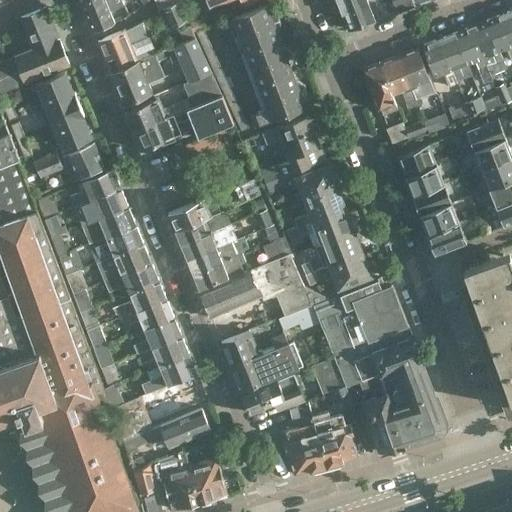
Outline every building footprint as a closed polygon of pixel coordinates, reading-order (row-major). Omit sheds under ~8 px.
[(87,0),(82,3),(93,30),(129,15),(121,0),(87,0)] [(179,0),(155,0),(159,8),(159,9),(171,4),(179,1),(179,0)] [(338,0),(343,13),(376,0),(338,0)] [(395,0),(376,0),(343,13),(349,28),(376,18),(399,9),(395,0)] [(395,0),(399,9),(414,3),(413,0),(395,0)] [(255,126),(260,124),(306,106),(267,2),(232,15),(268,109),(251,116),(255,126)] [(179,23),(171,4),(159,9),(159,8),(158,17),(166,16),(170,26),(179,23)] [(511,8),(503,12),(511,35),(511,8)] [(22,21),(35,53),(0,67),(0,91),(69,64),(48,11),(22,21)] [(511,56),(511,35),(503,12),(488,19),(500,49),(508,46),(511,56)] [(196,32),(204,29),(205,28),(201,17),(189,22),(190,25),(194,33),(196,32)] [(472,25),(491,73),(507,67),(501,53),(500,49),(488,19),(472,25)] [(145,31),(142,22),(126,29),(98,41),(110,71),(153,53),(151,48),(154,47),(149,35),(148,36),(146,30),(145,31)] [(194,33),(190,25),(179,29),(184,40),(195,35),(194,33)] [(476,59),(485,82),(493,79),(491,73),(472,25),(456,31),(469,62),(476,59)] [(201,43),(209,39),(204,29),(196,32),(201,43)] [(440,37),(457,80),(473,73),(469,62),(456,31),(440,37)] [(195,35),(184,40),(173,45),(153,53),(110,71),(123,101),(150,90),(147,82),(164,75),(157,59),(175,51),(185,71),(184,71),(188,80),(189,80),(212,70),(196,35),(195,35)] [(457,81),(457,80),(440,37),(425,43),(437,75),(443,72),(445,76),(448,85),(457,81)] [(206,54),(214,50),(209,39),(201,43),(206,54)] [(413,86),(420,102),(424,101),(422,96),(426,94),(421,82),(430,79),(417,47),(400,53),(405,66),(407,65),(411,75),(407,77),(410,87),(413,86)] [(211,65),(219,61),(214,50),(206,54),(211,65)] [(409,107),(420,102),(413,86),(410,87),(407,77),(411,75),(407,65),(405,66),(400,53),(381,61),(394,93),(402,90),(409,107)] [(216,76),(224,72),(219,61),(211,65),(216,76)] [(394,93),(381,61),(363,68),(379,109),(381,108),(384,115),(399,109),(393,94),(394,93)] [(222,93),(212,70),(189,80),(188,80),(181,83),(187,98),(163,108),(158,97),(127,110),(135,130),(188,108),(192,106),(222,93)] [(41,106),(75,92),(75,91),(74,92),(65,71),(32,84),(41,106)] [(221,86),(229,83),(224,72),(216,76),(221,86)] [(502,102),(511,98),(511,83),(507,86),(506,82),(496,86),(502,102)] [(226,97),(234,94),(229,83),(221,86),(226,97)] [(483,99),(487,108),(502,102),(496,86),(495,86),(498,94),(483,99)] [(84,114),(75,92),(41,106),(50,128),(84,114)] [(222,93),(192,106),(188,108),(192,117),(191,118),(198,137),(234,122),(222,93)] [(231,108),(239,105),(234,94),(226,97),(231,108)] [(466,102),(470,112),(484,106),(485,109),(487,108),(483,99),(482,100),(481,96),(466,102)] [(10,100),(3,103),(10,120),(17,116),(10,100)] [(453,118),(470,112),(466,102),(464,103),(465,105),(455,109),(454,105),(448,107),(453,118)] [(236,119),(244,116),(239,105),(231,108),(236,119)] [(143,150),(174,137),(173,134),(180,131),(177,123),(191,118),(192,117),(188,108),(135,130),(143,150)] [(426,118),(431,130),(449,123),(448,119),(449,119),(446,112),(436,116),(435,114),(426,118)] [(85,114),(84,114),(50,128),(59,150),(92,136),(83,115),(85,114)] [(270,130),(255,136),(257,141),(265,139),(266,144),(281,138),(288,156),(320,144),(309,114),(270,129),(270,130)] [(244,116),(236,119),(241,130),(249,127),(244,116)] [(499,117),(467,129),(475,150),(507,138),(499,117)] [(411,138),(431,130),(426,118),(406,125),(411,138)] [(19,141),(26,137),(19,121),(12,124),(19,141)] [(392,143),(408,136),(403,121),(386,127),(392,143)] [(33,154),(26,137),(19,141),(25,157),(33,154)] [(0,171),(19,164),(10,138),(0,141),(0,171)] [(511,151),(507,138),(475,150),(483,169),(511,157),(511,151)] [(77,175),(103,165),(94,142),(68,152),(77,175)] [(429,143),(397,156),(405,177),(437,165),(429,143)] [(57,151),(34,161),(40,177),(63,168),(57,151)] [(511,157),(483,169),(490,188),(511,179),(511,157)] [(297,173),(298,177),(307,199),(338,187),(338,188),(342,186),(335,170),(332,171),(329,165),(328,165),(327,162),(297,173)] [(108,405),(59,274),(19,164),(0,171),(0,255),(22,316),(15,318),(8,297),(0,299),(0,414),(19,407),(25,426),(19,428),(49,511),(125,511),(139,507),(102,407),(108,405)] [(276,164),(261,170),(265,181),(280,175),(276,164)] [(437,165),(405,177),(413,196),(445,184),(437,165)] [(74,205),(121,186),(114,167),(84,179),(88,189),(83,191),(82,190),(69,195),(74,205)] [(280,175),(265,181),(270,193),(287,186),(283,175),(280,175)] [(248,199),(261,193),(255,179),(242,184),(248,199)] [(511,179),(490,188),(497,207),(498,207),(511,201),(511,179)] [(445,184),(413,196),(420,215),(452,203),(445,184)] [(81,224),(129,204),(121,186),(74,205),(81,224)] [(346,209),(338,188),(338,187),(307,199),(312,212),(279,224),(282,232),(297,226),(298,228),(346,209)] [(44,217),(56,213),(58,212),(51,193),(37,198),(44,217)] [(213,196),(170,213),(176,228),(225,209),(222,200),(218,202),(215,196),(213,197),(213,196)] [(257,213),(267,208),(262,198),(253,203),(257,213)] [(511,201),(498,207),(505,226),(511,223),(511,201)] [(420,215),(427,235),(460,223),(452,203),(420,215)] [(89,243),(137,223),(129,204),(81,224),(89,243)] [(273,224),(267,208),(257,213),(263,228),(264,227),(273,224)] [(346,209),(298,228),(301,235),(318,228),(323,241),(354,229),(346,209)] [(183,244),(232,224),(231,223),(226,210),(194,223),(176,230),(183,244)] [(56,213),(44,217),(51,235),(67,228),(65,222),(61,224),(56,213)] [(97,261),(144,242),(137,223),(89,243),(97,261)] [(460,223),(427,235),(434,254),(466,240),(460,223)] [(189,259),(237,240),(236,238),(238,237),(232,224),(183,244),(188,258),(189,259)] [(273,224),(264,227),(270,241),(273,240),(279,237),(273,224)] [(58,255),(76,249),(78,248),(71,229),(51,236),(58,255)] [(328,255),(319,258),(312,262),(310,257),(300,261),(305,274),(315,270),(330,265),(331,264),(363,252),(354,229),(323,241),(328,255)] [(273,240),(279,256),(292,251),(284,235),(279,237),(273,240)] [(237,240),(189,259),(189,261),(195,274),(243,254),(242,252),(249,249),(244,237),(237,240)] [(104,280),(152,260),(144,242),(97,261),(104,280)] [(65,274),(80,268),(83,267),(76,249),(58,255),(65,274)] [(363,252),(331,264),(340,286),(371,275),(363,252)] [(243,254),(195,274),(200,288),(229,276),(243,270),(241,266),(247,264),(243,254)] [(313,303),(307,288),(304,287),(291,254),(201,291),(212,317),(262,297),(263,299),(276,294),(284,315),(313,303)] [(152,260),(104,280),(109,290),(122,284),(122,283),(126,281),(130,291),(160,279),(152,260)] [(73,293),(85,288),(87,287),(80,268),(65,274),(73,293)] [(316,282),(318,279),(315,270),(305,274),(310,284),(316,282)] [(511,280),(500,285),(496,272),(455,286),(500,412),(511,407),(511,280)] [(381,288),(377,278),(330,297),(307,288),(313,303),(313,304),(321,321),(335,356),(337,362),(411,334),(392,284),(381,288)] [(160,279),(130,291),(134,300),(130,302),(130,300),(123,303),(113,307),(116,314),(118,313),(120,317),(167,298),(160,279)] [(80,312),(92,307),(85,288),(73,293),(80,312)] [(167,298),(120,317),(121,321),(128,318),(130,324),(137,322),(136,321),(141,318),(145,328),(175,316),(167,298)] [(321,321),(313,304),(313,303),(284,315),(279,317),(284,329),(300,323),(302,329),(321,321)] [(87,331),(100,326),(92,307),(80,312),(87,331)] [(134,345),(137,353),(182,335),(175,316),(145,328),(149,338),(134,345)] [(94,349),(107,344),(100,326),(87,331),(94,349)] [(232,366),(263,354),(261,349),(258,351),(249,330),(222,341),(232,366)] [(420,357),(411,334),(337,362),(338,363),(346,384),(346,386),(360,380),(381,372),(398,365),(420,357)] [(182,335),(137,353),(135,354),(139,364),(152,358),(152,357),(156,355),(161,366),(190,354),(182,335)] [(289,343),(263,354),(232,366),(241,390),(304,365),(297,349),(292,352),(289,343)] [(101,368),(114,363),(107,344),(94,349),(101,368)] [(146,393),(168,384),(194,374),(198,372),(190,354),(161,366),(164,373),(142,383),(146,393)] [(337,362),(335,356),(312,365),(323,393),(332,390),(346,384),(338,363),(337,362)] [(420,357),(398,365),(404,382),(406,383),(423,439),(439,433),(438,429),(441,425),(445,424),(420,357)] [(114,363),(101,368),(107,383),(116,380),(120,378),(114,363)] [(390,392),(388,393),(403,445),(423,439),(406,383),(404,382),(398,365),(381,372),(382,377),(392,373),(398,388),(396,389),(394,393),(397,403),(393,404),(390,392)] [(388,393),(382,377),(381,372),(360,380),(363,391),(373,388),(376,397),(366,400),(382,451),(403,445),(388,393)] [(305,400),(295,373),(243,393),(250,413),(284,399),(286,406),(305,400)] [(146,393),(111,407),(123,437),(152,425),(143,405),(172,393),(176,403),(202,392),(194,374),(168,384),(146,393)] [(116,380),(107,383),(114,402),(124,399),(116,380)] [(346,386),(346,384),(332,390),(340,410),(353,405),(346,386)] [(303,425),(301,417),(312,413),(308,398),(305,400),(286,406),(293,427),(283,430),(294,473),(310,469),(310,470),(327,466),(314,422),(303,425)] [(211,430),(202,408),(152,427),(152,425),(123,437),(128,450),(151,441),(152,446),(157,444),(159,451),(211,430)] [(330,417),(329,411),(312,415),(314,422),(327,466),(343,461),(343,460),(358,456),(355,447),(348,423),(345,424),(342,414),(330,417)] [(220,434),(209,438),(215,453),(225,449),(220,434)] [(188,464),(183,449),(136,467),(140,488),(145,502),(144,504),(146,511),(153,511),(163,509),(153,477),(163,473),(172,508),(184,504),(189,508),(201,504),(190,464),(188,464)] [(217,456),(190,464),(201,504),(213,501),(215,496),(227,492),(217,456)] [(511,511),(511,506),(510,502),(491,509),(491,511),(511,511)]
